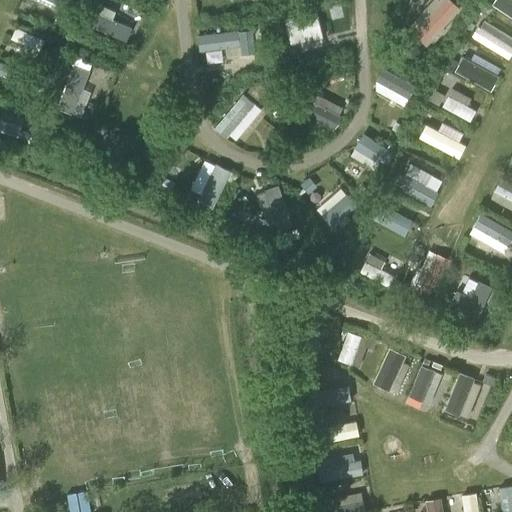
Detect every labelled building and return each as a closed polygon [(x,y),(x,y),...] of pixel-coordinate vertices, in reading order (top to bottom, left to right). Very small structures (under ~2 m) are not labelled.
[(34,0),(62,11),(66,0),(34,0)] [(458,0),(437,0),(414,26),(434,43),(467,8),(458,0)] [(511,0),(499,0),(496,6),(511,14),(511,0)] [(75,20),(59,13),(54,24),(70,32),(75,20)] [(295,47),(326,44),(323,15),(291,19),(295,47)] [(110,31),(127,39),(133,27),(117,18),(110,31)] [(510,57),(511,54),(511,38),(489,24),(480,39),(510,57)] [(44,50),(48,38),(18,27),(14,39),(44,50)] [(203,32),(203,48),(245,46),(245,54),(258,53),(257,29),(203,32)] [(265,68),(264,55),(254,56),(256,70),(265,68)] [(466,55),(458,69),(495,90),(503,76),(466,55)] [(375,86),(408,106),(419,86),(386,67),(375,86)] [(45,80),(35,77),(32,84),(42,88),(45,80)] [(475,120),(480,109),(468,104),(472,94),(452,87),(444,109),(475,120)] [(247,92),(216,126),(229,137),(260,104),(247,92)] [(339,124),(348,107),(325,96),(317,113),(339,124)] [(429,142),(455,157),(465,139),(439,125),(429,142)] [(20,129),(18,137),(26,140),(29,132),(20,129)] [(387,173),(399,150),(365,132),(352,154),(387,173)] [(215,161),(201,195),(219,202),(233,169),(215,161)] [(400,187),(434,206),(448,180),(413,162),(400,187)] [(511,205),(511,178),(506,175),(494,195),(511,205)] [(259,191),(268,228),(295,221),(285,184),(259,191)] [(368,189),(362,184),(357,190),(363,194),(368,189)] [(344,185),(320,208),(339,227),(362,203),(344,185)] [(412,233),(417,217),(393,209),(388,226),(412,233)] [(511,245),(511,229),(483,209),(469,230),(505,255),(511,245)] [(395,284),(402,260),(371,251),(364,276),(395,284)] [(431,253),(419,281),(436,289),(449,261),(431,253)] [(496,277),(492,284),(502,288),(507,278),(497,274),(496,277)] [(360,366),(370,337),(351,330),(340,359),(360,366)] [(401,391),(414,354),(391,346),(378,383),(401,391)] [(414,395),(435,403),(446,372),(425,364),(414,395)] [(460,370),(447,407),(474,417),(487,380),(460,370)] [(334,383),(338,399),(349,396),(345,381),(334,383)] [(329,478),(367,474),(365,460),(327,464),(329,478)] [(484,508),(484,511),(511,511),(511,487),(484,490),(486,508),(484,508)] [(92,511),(89,490),(68,492),(70,511),(92,511)] [(463,493),(464,511),(482,511),(482,492),(463,493)] [(463,511),(462,495),(437,497),(438,511),(463,511)]
